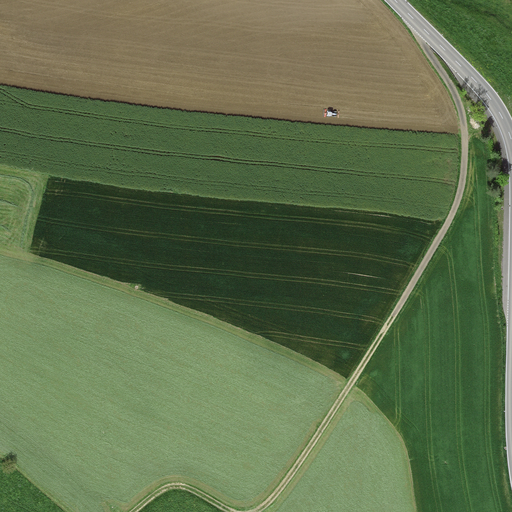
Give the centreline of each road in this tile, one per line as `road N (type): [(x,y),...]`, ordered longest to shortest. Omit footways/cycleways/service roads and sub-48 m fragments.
road 1 (track): [(408,14),(454,96),(464,138),(456,205),(300,465),(256,511)]
road 2 (tertiary): [(511,148),(493,101),(394,0)]
